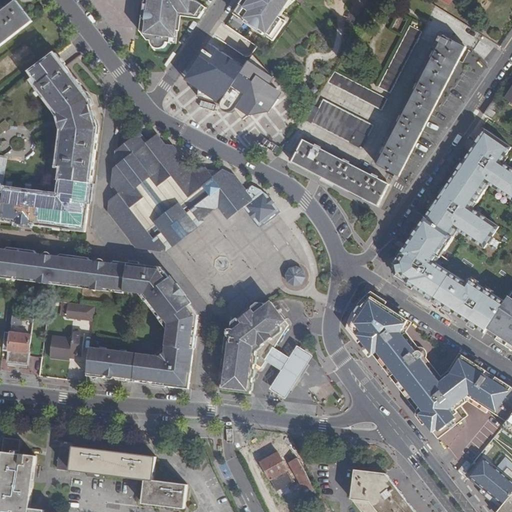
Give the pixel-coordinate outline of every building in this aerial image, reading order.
[(152,0),(152,4),(145,3),(142,33),(151,34),(150,41),(151,43),(152,46),(153,47),(156,48),(159,49),(163,48),(165,45),(166,42),(171,43),(172,29),(178,29),(180,12),(192,13),(196,16),(203,4),(197,1),(194,0),(152,0)] [(244,0),(241,5),(245,8),(240,16),(246,19),(244,22),(263,35),(265,32),(272,37),(283,20),(276,15),(283,6),(286,9),(292,0),(244,0)] [(0,49),(34,22),(17,1),(0,14),(0,49)] [(203,4),(196,16),(199,19),(207,7),(203,4)] [(422,33),(410,27),(378,92),(389,97),(422,33)] [(412,92),(415,94),(406,111),(403,109),(396,122),(399,124),(391,141),(387,140),(381,152),(384,154),(379,164),(398,176),(465,48),(445,37),(438,49),(435,48),(429,61),(431,62),(422,81),(419,79),(412,92)] [(210,43),(189,74),(200,81),(199,89),(198,97),(221,103),(221,105),(221,108),(223,111),(227,115),(230,116),(231,116),(234,116),(237,116),(240,114),(245,120),(262,105),(269,109),(272,109),(273,108),(279,99),(274,93),(277,88),(272,82),(276,78),(254,54),(246,66),(210,43)] [(58,53),(33,73),(41,83),(38,85),(44,94),(42,96),(55,113),(59,111),(61,115),(65,129),(65,131),(64,134),(61,134),(58,155),(62,155),(60,166),(65,167),(61,197),(3,190),(2,194),(0,193),(0,222),(87,233),(87,232),(89,213),(92,195),(100,134),(98,134),(99,128),(97,121),(93,106),(90,98),(87,94),(88,93),(67,66),(58,53)] [(200,81),(189,74),(185,79),(199,89),(200,81)] [(386,103),(332,76),(325,86),(380,114),(386,103)] [(310,108),(303,119),(361,150),(374,127),(323,100),(317,112),(310,108)] [(494,114),(487,109),(483,114),(491,119),(494,114)] [(511,146),(486,129),(394,265),(396,276),(484,334),(488,329),(505,303),(470,279),(468,283),(435,260),(457,228),(485,247),(500,224),(471,205),(487,183),(511,200),(511,168),(501,161),(511,146)] [(282,212),(279,208),(271,196),(270,195),(264,190),(254,186),(252,187),(250,189),(248,190),(243,185),(239,180),(236,177),(224,170),(223,172),(220,175),(213,175),(210,169),(194,171),(174,146),(167,146),(160,137),(159,136),(149,143),(141,133),(118,150),(117,159),(121,164),(116,168),(115,178),(114,185),(120,194),(112,200),(110,211),(134,242),(137,246),(163,249),(167,247),(159,237),(193,210),(201,220),(204,218),(206,216),(220,206),(229,218),(243,207),(245,206),(260,227),(282,212)] [(302,140),(291,161),(313,172),(378,206),(388,185),(381,181),(382,178),(374,174),(372,177),(353,167),(355,164),(345,159),(344,162),(322,151),(323,148),(314,143),(313,146),(302,140)] [(159,237),(167,247),(201,220),(193,210),(159,237)] [(206,221),(204,218),(201,220),(167,247),(163,249),(168,250),(206,221)] [(52,261),(52,254),(52,253),(51,252),(50,251),(47,251),(45,252),(44,253),(38,252),(35,249),(8,245),(5,247),(4,254),(0,252),(0,276),(123,293),(124,291),(138,293),(143,293),(168,324),(167,330),(165,351),(159,357),(91,347),(88,376),(102,377),(106,374),(109,377),(115,378),(115,374),(120,374),(120,380),(134,381),(135,369),(149,371),(148,383),(150,383),(153,380),(158,381),(159,377),(163,378),(162,382),(165,382),(168,386),(184,388),(193,315),(183,303),(182,302),(179,299),(179,297),(158,271),(139,268),(139,263),(113,259),(111,262),(107,261),(106,259),(105,259),(104,258),(102,258),(101,259),(100,260),(99,260),(98,267),(91,266),(92,259),(87,256),(61,252),(58,254),(57,254),(57,261),(52,261)] [(163,266),(139,263),(139,268),(158,271),(179,297),(179,299),(182,302),(183,303),(193,315),(184,388),(191,389),(201,315),(195,308),(163,266)] [(297,265),(290,268),(285,273),(287,281),(293,284),(300,282),(304,276),(302,270),(297,265)] [(143,293),(138,293),(167,330),(168,324),(143,293)] [(502,386),(511,392),(511,387),(460,354),(448,372),(441,377),(426,357),(426,356),(426,355),(425,354),(425,353),(424,353),(424,352),(423,351),(422,350),(421,350),(420,350),(407,333),(414,324),(372,297),(364,306),(357,316),(351,327),(353,330),(356,322),(360,315),(365,308),(370,302),(391,315),(389,319),(396,324),(398,320),(407,325),(404,331),(419,352),(420,351),(424,355),(423,356),(429,364),(433,368),(441,379),(451,372),(459,358),(485,375),(485,376),(490,380),(493,385),(496,388),(498,386),(501,388),(502,386)] [(511,350),(511,300),(508,298),(505,303),(488,329),(497,335),(508,342),(505,346),(511,350)] [(261,367),(274,348),(290,324),(272,301),(266,304),(264,301),(250,299),(233,313),(231,326),(227,327),(227,333),(226,334),(225,341),(226,341),(230,341),(229,350),(225,352),(221,381),(225,382),(224,389),(250,393),(255,363),(261,367)] [(398,389),(411,406),(415,403),(422,412),(418,416),(437,441),(466,417),(458,405),(466,398),(506,423),(511,415),(511,392),(502,386),(501,388),(498,386),(496,388),(493,385),(490,380),(485,376),(485,375),(459,358),(451,372),(441,379),(433,368),(429,364),(423,356),(424,355),(420,351),(419,352),(404,331),(407,325),(398,320),(396,324),(389,319),(391,315),(370,302),(365,308),(360,315),(356,322),(353,330),(357,335),(358,334),(367,345),(366,346),(389,377),(398,389)] [(66,319),(94,322),(95,307),(68,304),(66,319)] [(6,331),(4,350),(10,351),(9,363),(29,365),(35,319),(14,316),(12,332),(6,331)] [(70,355),(74,356),(81,357),(84,334),(73,333),(73,340),(53,338),(51,358),(69,360),(69,358),(70,355)] [(276,349),(263,368),(275,376),(268,387),(286,398),(314,355),(313,354),(296,344),(288,356),(276,349)] [(261,367),(263,368),(276,349),(274,348),(261,367)] [(134,381),(148,383),(149,371),(135,369),(134,381)] [(150,383),(168,386),(165,382),(162,382),(163,378),(159,377),(158,381),(153,380),(150,383)] [(415,403),(411,406),(418,416),(422,412),(415,403)] [(511,415),(506,423),(502,428),(511,434),(511,415)] [(19,439),(5,438),(0,477),(0,511),(48,511),(28,510),(34,456),(17,454),(19,439)] [(93,476),(94,472),(127,476),(127,480),(134,481),(135,477),(144,479),(142,502),(165,505),(165,508),(171,509),(171,506),(182,508),(185,484),(153,480),(155,456),(71,446),(70,454),(65,453),(65,447),(59,447),(57,468),(87,471),(86,475),(93,476)] [(285,450),(262,460),(279,495),(297,486),(303,498),(318,490),(302,456),(290,461),(285,450)] [(463,474),(471,464),(467,460),(458,470),(463,474)] [(511,495),(511,482),(484,460),(470,476),(472,477),(470,480),(481,489),(479,492),(500,509),(511,495)] [(352,498),(363,511),(417,511),(387,471),(355,468),(352,498)] [(511,511),(511,495),(500,509),(498,511),(497,511),(511,511)]
